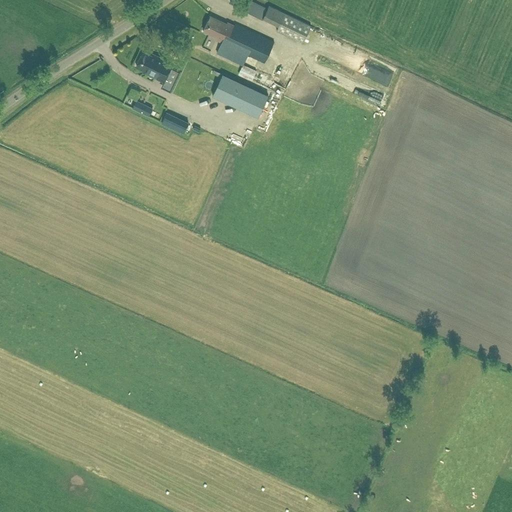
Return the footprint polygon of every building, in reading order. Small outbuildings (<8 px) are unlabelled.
[(267,9),(249,0),(246,0),(242,9),(262,19),(263,18),(278,26),(276,30),(302,42),(310,26),(268,5),(267,9)] [(225,23),(210,16),(203,31),(216,37),(215,40),(221,42),(216,53),(242,65),(237,74),(251,80),(255,70),(242,64),(247,54),(264,62),(273,41),(228,20),(225,23)] [(169,56),(176,59),(178,53),(172,50),(169,56)] [(172,64),(152,54),(151,56),(142,52),(135,66),(145,70),(144,72),(163,82),(172,64)] [(268,101),(224,75),(212,95),(256,121),(268,101)] [(146,104),(142,112),(149,115),(152,107),(146,104)] [(166,112),(161,122),(167,125),(172,115),(166,112)] [(167,128),(172,130),(177,120),(171,118),(167,128)]
